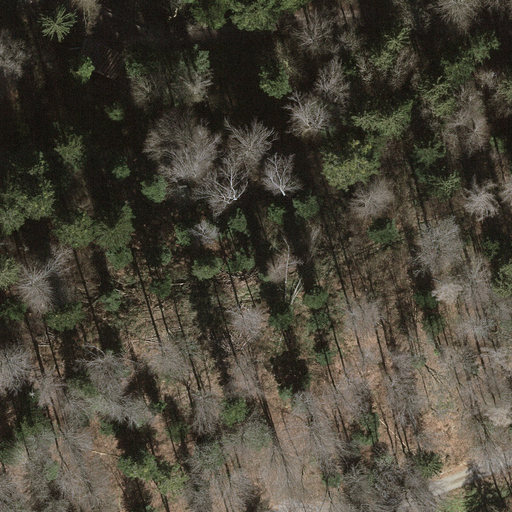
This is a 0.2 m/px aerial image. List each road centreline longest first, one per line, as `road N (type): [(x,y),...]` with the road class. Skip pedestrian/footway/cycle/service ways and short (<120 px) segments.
road 1 (track): [(511,32),(354,17),(142,38),(96,25),(65,0)]
road 2 (track): [(511,462),(385,511)]
